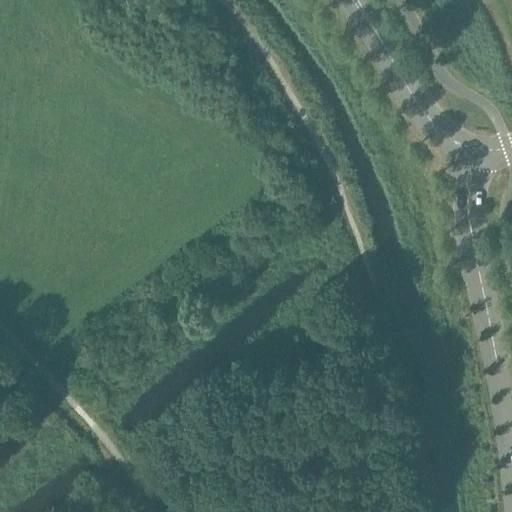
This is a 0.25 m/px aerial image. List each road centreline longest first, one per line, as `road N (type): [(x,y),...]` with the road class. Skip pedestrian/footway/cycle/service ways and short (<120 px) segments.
road 1 (unknown): [(417,511),(418,467),(378,290),(298,103),(222,0)]
road 2 (unclassified): [(511,419),(472,224),(474,154),(439,133),(391,54)]
